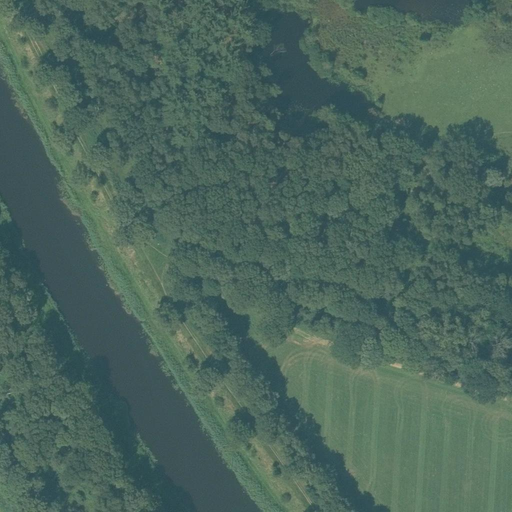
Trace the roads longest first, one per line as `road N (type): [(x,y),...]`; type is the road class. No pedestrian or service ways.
road 1 (track): [(133,236),(175,313),(317,511)]
road 2 (track): [(15,0),(133,236)]
